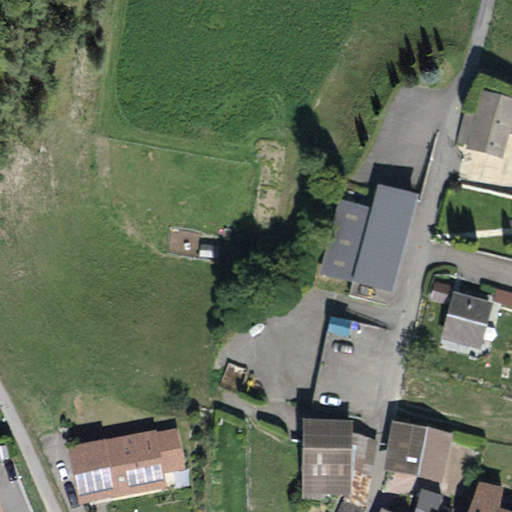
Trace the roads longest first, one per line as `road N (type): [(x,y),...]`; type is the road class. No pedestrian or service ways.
road 1 (residential): [(484,0),(406,309),(367,511)]
road 2 (residential): [(0,398),(51,511)]
